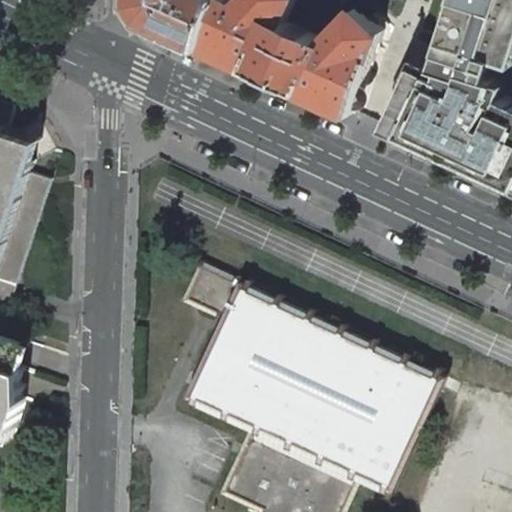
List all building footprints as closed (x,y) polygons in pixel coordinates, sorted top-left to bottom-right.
[(145,0),(155,16),(209,41),(223,0),(145,0)] [(223,0),(209,41),(358,110),(386,28),(361,4),(353,12),(328,0),(223,0)] [(511,0),(459,0),(437,68),(418,60),(390,124),(511,180),(511,91),(501,87),(511,57),(511,56),(511,0)] [(19,104),(0,98),(0,275),(19,282),(52,178),(31,170),(42,137),(11,127),(19,104)] [(236,275),(202,259),(184,299),(218,315),(220,311),(227,314),(243,280),(236,276),(236,275)] [(252,284),(243,280),(227,314),(193,393),(202,397),(198,404),(251,429),(363,480),(384,490),(387,483),(396,487),(448,375),(440,371),(440,369),(253,282),(252,284)] [(0,511),(1,511),(7,497),(0,494),(0,470),(2,465),(0,464),(0,431),(2,431),(30,440),(44,399),(40,397),(43,384),(38,382),(43,368),(33,365),(39,344),(4,332),(12,307),(0,303),(0,511)] [(348,511),(363,480),(251,429),(221,492),(264,511),(266,509),(273,511),(348,511)]
